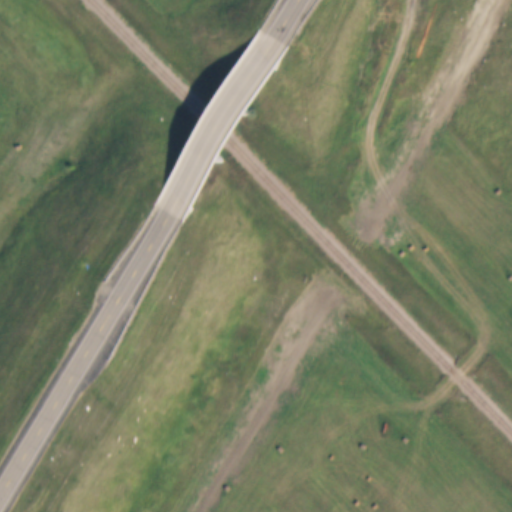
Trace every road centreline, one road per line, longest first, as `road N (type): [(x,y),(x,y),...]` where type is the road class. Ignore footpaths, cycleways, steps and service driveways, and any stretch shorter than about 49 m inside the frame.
road 1 (track): [(156,0),(198,73),(300,170),(347,193),(404,0)]
road 2 (trunk): [(0,495),(181,198)]
road 3 (trunk): [(181,198),(279,30)]
